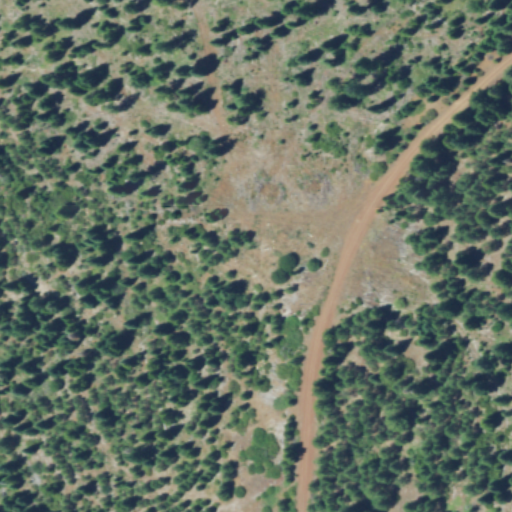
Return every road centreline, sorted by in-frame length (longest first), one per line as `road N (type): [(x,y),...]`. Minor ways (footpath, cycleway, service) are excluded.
road 1 (track): [(299,511),(310,341),(337,271),(392,162),(511,60)]
road 2 (track): [(434,511),(459,362),(511,302)]
